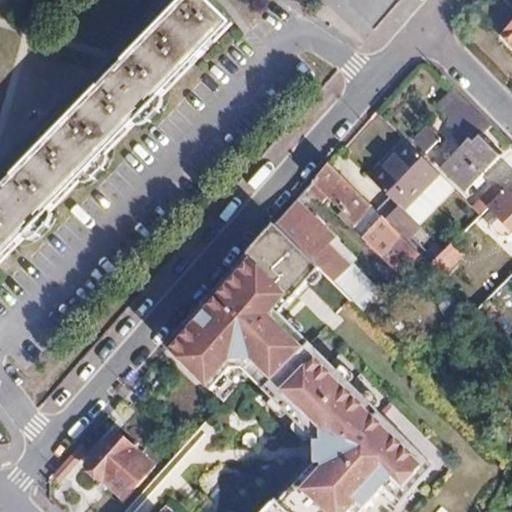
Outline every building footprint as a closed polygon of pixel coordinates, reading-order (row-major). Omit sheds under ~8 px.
[(208,0),(186,0),(0,192),(0,265),(233,24),(208,0)] [(482,138),(492,127),(454,89),(438,107),(452,120),(448,124),(468,144),(444,168),(467,191),(501,157),(482,138)] [(443,140),(430,127),(415,141),(428,154),(443,140)] [(441,176),(407,142),(371,177),(398,204),(383,219),(384,219),(407,243),(423,228),(406,211),(441,176)] [(373,208),(331,164),(312,185),(326,199),(330,196),(357,224),(373,208)] [(474,209),(480,216),(505,192),(499,186),(474,209)] [(511,188),(491,209),(500,218),(491,227),(502,238),(511,238),(511,188)] [(335,240),(297,202),(286,215),(277,225),(321,270),(335,283),(351,268),(329,246),(335,240)] [(407,243),(384,219),(364,238),(402,277),(420,258),(407,243)] [(398,477),(409,487),(439,452),(282,314),(321,270),(277,225),(168,349),(223,403),(243,382),(263,387),(324,447),(324,468),(286,507),(282,504),(274,511),(360,511),(361,506),(364,502),(370,507),(398,477)] [(454,242),(430,266),(442,279),(466,255),(454,242)] [(351,268),(335,283),(368,316),(383,299),(351,268)] [(87,466),(126,500),(157,465),(119,431),(87,466)] [(82,444),(64,466),(71,471),(89,450),(82,444)] [(61,483),(71,471),(64,466),(54,477),(61,483)]
